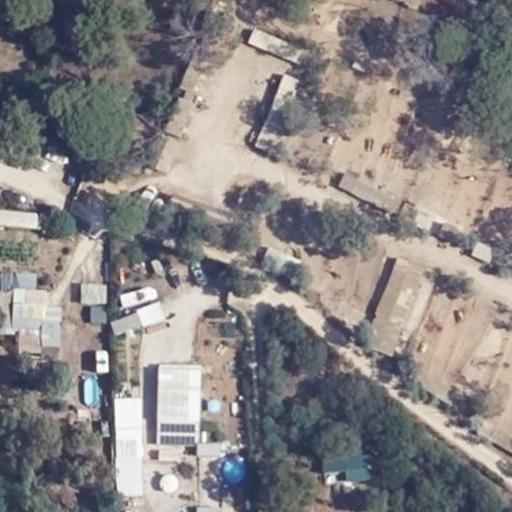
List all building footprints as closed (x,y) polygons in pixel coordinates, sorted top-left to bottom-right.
[(270,36),(266,48),(301,61),(305,49),(270,36)] [(285,131),(295,135),(315,89),(284,76),(254,147),(274,156),(285,131)] [(160,138),(150,167),(166,172),(176,144),(160,138)] [(345,173),(339,190),(375,205),(381,188),(345,173)] [(0,226),(35,227),(36,212),(0,211),(0,226)] [(87,239),(87,281),(108,282),(109,239),(87,239)] [(489,263),(496,249),(477,239),(470,254),(489,263)] [(298,284),(308,265),(273,246),(263,265),(298,284)] [(405,320),(426,267),(392,254),(371,307),(405,320)] [(59,347),(59,304),(40,304),(40,271),(2,271),(2,347),(59,347)] [(80,283),(79,301),(106,304),(108,285),(80,283)] [(138,307),(143,324),(165,318),(161,301),(138,307)] [(140,328),(136,317),(108,327),(111,338),(140,328)] [(149,425),(188,426),(188,375),(150,375),(149,425)] [(128,404),(105,404),(104,461),(126,462),(128,404)] [(511,454),(511,436),(487,421),(479,435),(511,454)] [(188,444),(188,426),(149,425),(149,442),(188,444)] [(221,504),(221,443),(199,442),(199,503),(221,504)] [(370,482),(371,466),(322,469),(323,484),(338,486),(338,492),(358,492),(359,482),(370,482)]
